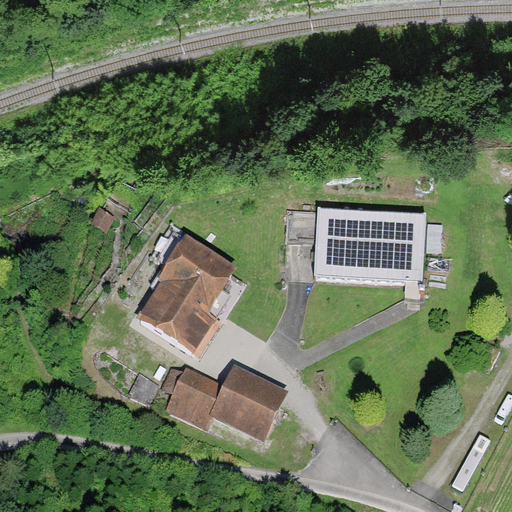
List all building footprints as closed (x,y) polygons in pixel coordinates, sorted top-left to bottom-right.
[(318,214),(287,213),(286,247),(317,248),(318,214)] [(427,221),(323,217),(320,283),(424,287),(427,221)] [(184,248),(139,322),(193,355),(212,325),(202,319),(229,275),(184,248)] [(170,413),(203,429),(209,416),(262,442),(285,394),(234,369),(223,393),(188,376),(170,413)] [(159,388),(135,374),(123,395),(147,409),(159,388)]
